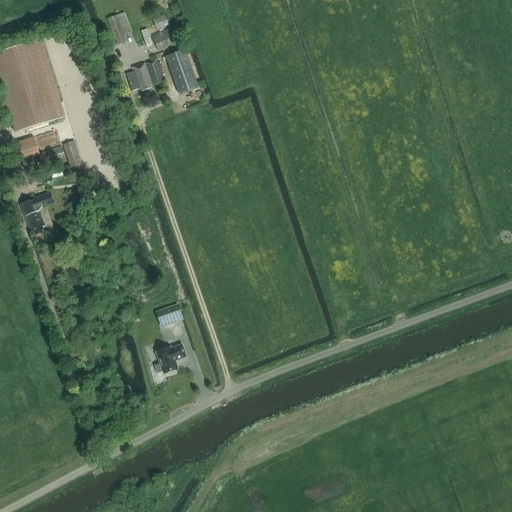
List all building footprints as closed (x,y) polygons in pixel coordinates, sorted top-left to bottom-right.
[(165,15),(153,20),(157,30),(169,25),(165,15)] [(126,41),(117,16),(108,19),(117,45),(126,41)] [(171,28),(152,36),(157,51),(177,44),(171,28)] [(41,40),(0,52),(0,86),(15,133),(65,117),(41,40)] [(166,57),(179,95),(198,88),(185,50),(166,57)] [(150,86),(164,81),(157,60),(132,68),(134,72),(126,74),(132,91),(142,88),(143,90),(150,87),(150,86)] [(16,142),(22,160),(40,155),(43,166),(67,159),(62,144),(39,151),(34,136),(16,142)] [(63,145),(74,179),(85,175),(75,141),(63,145)] [(42,227),(44,226),(38,208),(54,203),(51,194),(22,204),(31,232),(34,231),(35,234),(44,231),(42,227)] [(178,306),(159,313),(162,322),(181,316),(178,306)] [(170,347),(156,352),(160,364),(155,366),(157,374),(163,372),(164,374),(178,369),(175,360),(177,359),(178,360),(186,357),(182,345),(171,349),(170,347)]
